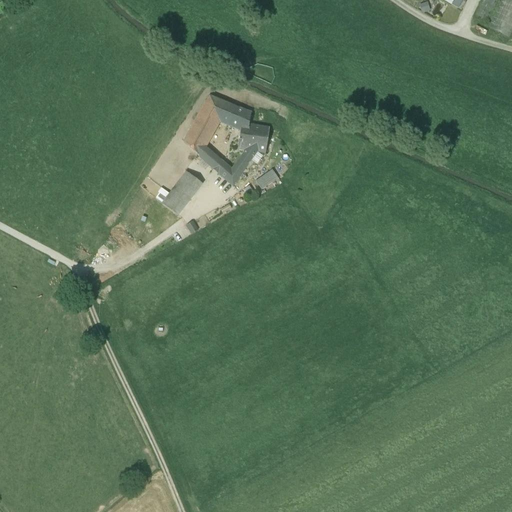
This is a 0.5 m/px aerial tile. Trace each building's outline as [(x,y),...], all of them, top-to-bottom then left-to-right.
[(454,0),(451,5),(451,6),(458,10),(463,0),(454,0)] [(482,0),(475,16),(488,23),(498,0),(482,0)] [(511,0),(502,0),(488,29),(509,39),(511,32),(511,0)] [(209,96),(186,136),(183,143),(200,157),(205,149),(219,124),(220,123),(229,105),(227,104),(211,97),(209,96)] [(251,114),(229,105),(220,123),(240,132),(241,125),(249,126),(251,116),(251,114)] [(253,126),(250,126),(249,126),(241,125),(240,132),(237,150),(257,153),(262,154),(265,154),(269,129),(253,126)] [(279,130),(269,129),(265,154),(265,156),(275,157),(279,130)] [(220,162),(205,149),(200,157),(213,170),(220,162)] [(257,153),(245,152),(245,153),(231,172),(227,168),(225,169),(223,170),(219,175),(233,187),(248,166),(257,153)] [(257,153),(248,166),(252,168),(262,154),(257,153)] [(227,168),(220,162),(213,170),(219,175),(223,170),(225,169),(227,168)] [(272,171),(256,183),(262,191),(278,179),(272,171)] [(193,178),(186,173),(182,179),(189,184),(193,178)] [(202,185),(193,178),(189,184),(198,191),(202,185)] [(182,179),(169,196),(184,208),(198,191),(189,184),(182,179)] [(184,208),(169,196),(162,205),(177,217),(184,208)] [(186,226),(191,235),(199,230),(193,221),(186,226)]
